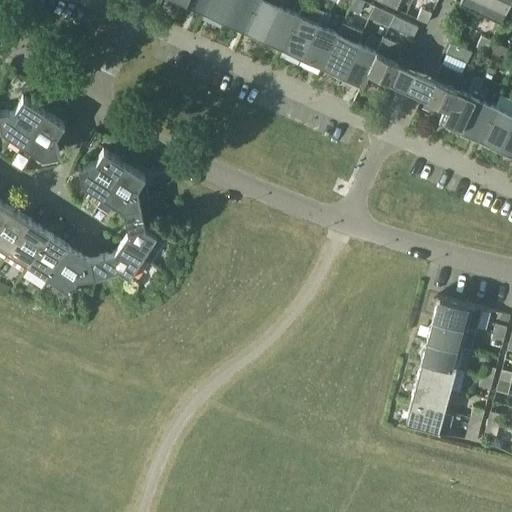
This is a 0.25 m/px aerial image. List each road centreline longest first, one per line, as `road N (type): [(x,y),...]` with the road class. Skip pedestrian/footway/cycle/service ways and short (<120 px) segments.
road 1 (residential): [(132,18),(388,132)]
road 2 (residential): [(341,225),(93,109)]
road 3 (residential): [(511,271),(341,225)]
road 4 (residential): [(388,132),(448,0)]
road 5 (residential): [(388,132),(511,187)]
